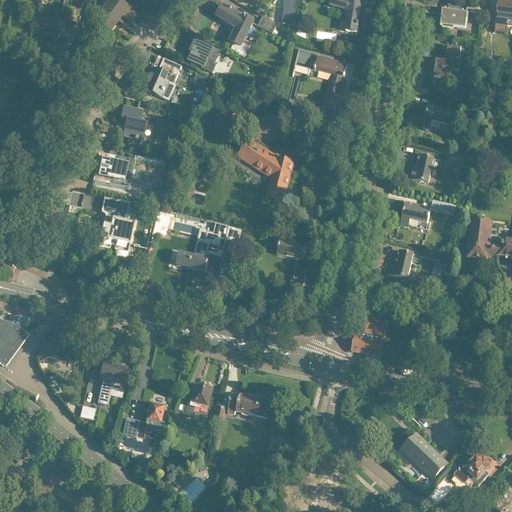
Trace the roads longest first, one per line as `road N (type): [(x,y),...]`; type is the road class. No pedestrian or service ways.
road 1 (unclassified): [(326,350),(397,0)]
road 2 (residential): [(40,276),(62,181),(86,123),(111,78),(179,0)]
road 3 (tertiary): [(332,365),(35,294)]
road 4 (secondary): [(144,511),(0,387)]
road 5 (tertiary): [(511,394),(332,365)]
road 6 (residential): [(419,505),(331,429),(332,365)]
road 7 (secondary): [(0,430),(99,511)]
